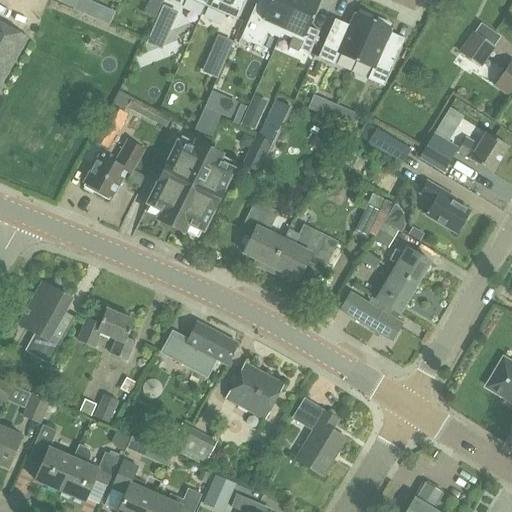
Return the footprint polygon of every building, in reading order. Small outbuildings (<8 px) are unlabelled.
[(89,1),(87,0),(77,0),(73,9),(83,14),(89,1)] [(207,0),(206,5),(237,19),(245,0),(207,0)] [(279,37),(283,27),(294,0),(270,0),(263,18),(252,13),(241,37),(260,45),(266,31),(279,37)] [(294,0),(283,27),(303,36),(298,48),(310,53),(319,32),(308,27),(319,0),(294,0)] [(178,13),(163,6),(154,27),(168,34),(178,13)] [(340,52),(356,59),(373,21),(370,20),(372,16),(359,10),(357,14),(351,11),(345,24),(335,19),(318,57),(335,64),(340,52)] [(373,21),(356,59),(373,67),(368,78),(384,86),(401,48),(386,42),(392,29),(389,28),(390,24),(378,19),(376,22),(373,21)] [(0,89),(29,38),(0,22),(0,89)] [(481,24),(460,53),(481,67),(501,38),(481,24)] [(232,40),(217,33),(209,52),(224,58),(232,40)] [(509,98),(511,100),(511,59),(492,86),(509,98)] [(92,142),(106,149),(114,135),(117,136),(128,115),(124,112),(126,108),(165,129),(171,120),(117,92),(92,142)] [(261,115),(267,101),(253,95),(247,109),(261,115)] [(330,119),(336,106),(324,101),(319,114),(330,119)] [(347,111),(336,106),(330,119),(342,124),(347,111)] [(221,115),(205,107),(195,130),(211,137),(221,115)] [(242,164),(258,172),(272,143),(267,140),(276,122),(266,117),(242,164)] [(368,145),(399,164),(409,148),(377,129),(368,145)] [(470,159),(493,173),(509,146),(486,132),(478,146),(465,138),(459,149),(457,152),(463,155),(464,153),(471,157),(470,159)] [(243,134),(238,144),(249,149),(254,139),(243,134)] [(459,149),(434,134),(419,159),(444,174),(457,152),(459,149)] [(83,182),(110,197),(125,171),(130,174),(143,150),(127,141),(114,164),(99,156),(83,182)] [(159,219),(183,231),(187,222),(202,229),(232,170),(217,162),(221,155),(196,143),(192,150),(178,143),(149,203),(163,210),(159,219)] [(427,216),(456,234),(470,211),(454,201),(455,198),(427,182),(420,194),(435,202),(427,216)] [(369,234),(374,237),(382,222),(383,223),(393,204),(373,194),(354,231),(367,238),(369,234)] [(252,265),(267,272),(283,238),(269,231),(278,213),(255,201),(241,230),(252,234),(242,254),(255,260),(252,265)] [(398,231),(383,223),(382,222),(374,237),(372,239),(388,248),(398,231)] [(283,238),(267,272),(282,279),(285,274),(297,281),(307,262),(325,270),(338,242),(303,225),(294,244),(283,238)] [(394,269),(417,283),(430,262),(406,248),(394,269)] [(360,261),(375,270),(380,261),(365,252),(360,261)] [(376,300),(400,314),(417,283),(394,269),(376,300)] [(24,351),(48,365),(74,318),(64,312),(72,299),(42,282),(17,325),(34,335),(24,351)] [(339,311),(392,342),(402,324),(350,293),(339,311)] [(110,354),(126,361),(135,342),(127,338),(134,321),(106,308),(99,324),(86,319),(77,340),(95,348),(101,334),(116,340),(110,354)] [(184,359),(209,372),(215,360),(226,366),(238,345),(197,322),(185,344),(170,336),(161,353),(181,364),(184,359)] [(488,386),(511,401),(511,362),(505,358),(488,386)] [(226,398),(264,419),(283,384),(244,363),(226,398)] [(22,372),(17,381),(26,385),(30,377),(22,372)] [(120,389),(130,394),(136,383),(126,378),(120,389)] [(0,401),(4,403),(12,385),(0,379),(0,401)] [(22,417),(41,425),(51,402),(32,394),(22,417)] [(94,417),(109,423),(118,401),(103,395),(94,417)] [(79,412),(91,416),(96,405),(84,400),(79,412)] [(294,460),(322,477),(346,438),(332,430),(338,421),(319,409),(305,400),(294,419),(308,427),(313,430),(294,460)] [(122,419),(125,431),(137,428),(133,415),(122,419)] [(168,447),(204,466),(217,442),(182,422),(168,447)] [(34,481),(58,492),(73,459),(72,458),(49,448),(56,431),(42,425),(27,460),(41,466),(34,481)] [(0,465),(7,468),(21,436),(0,426),(0,465)] [(117,431),(114,439),(117,447),(124,450),(130,437),(117,431)] [(153,446),(132,437),(126,449),(148,459),(153,446)] [(58,492),(84,503),(90,488),(104,494),(118,458),(105,452),(98,469),(87,464),(89,458),(89,453),(85,447),(78,444),(72,458),(73,459),(58,492)] [(117,511),(148,511),(157,494),(143,489),(146,483),(133,477),(138,466),(123,460),(108,496),(122,502),(117,511)] [(203,471),(199,479),(206,482),(210,474),(203,471)] [(208,490),(228,498),(234,484),(214,475),(208,490)] [(436,511),(432,510),(441,495),(425,485),(415,500),(414,499),(405,511),(436,511)] [(157,494),(148,511),(193,511),(201,494),(188,489),(183,500),(170,494),(168,500),(157,494)] [(236,495),(231,507),(242,511),(241,511),(270,511),(271,509),(236,495)]
